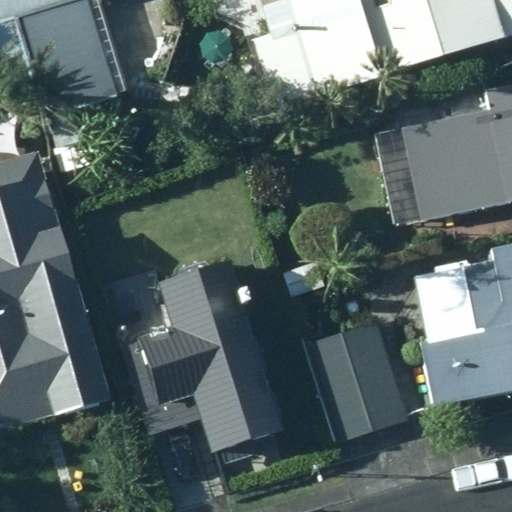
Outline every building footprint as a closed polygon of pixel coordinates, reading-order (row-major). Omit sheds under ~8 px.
[(75,0),(0,0),(0,24),(76,1),(75,0)] [(93,0),(16,24),(47,120),(123,98),(93,0)] [(257,40),(277,110),(511,40),(511,0),(262,0),(273,36),(257,40)] [(0,66),(24,59),(12,24),(0,27),(0,66)] [(511,205),(511,82),(487,87),(491,110),(380,131),(400,228),(511,205)] [(37,159),(0,169),(0,437),(49,424),(51,430),(109,413),(37,159)] [(511,247),(498,250),(510,304),(492,330),(423,342),(432,394),(511,381),(511,247)] [(281,437),(228,272),(166,288),(158,291),(171,331),(172,337),(143,346),(138,346),(157,413),(192,403),(194,412),(139,430),(161,495),(193,485),(222,476),(217,461),(282,440),(281,437)] [(381,324),(310,344),(338,444),(375,433),(411,423),(381,324)] [(309,361),(275,370),(291,428),(325,419),(309,361)]
